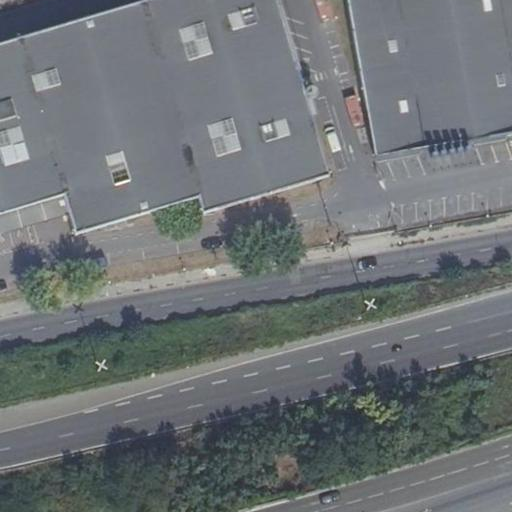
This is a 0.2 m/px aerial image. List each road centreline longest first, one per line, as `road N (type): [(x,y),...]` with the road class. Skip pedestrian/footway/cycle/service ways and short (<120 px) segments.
road 1 (primary): [(511,247),(0,337)]
road 2 (motorway): [(471,339),(0,446)]
road 3 (motorway): [(316,511),(511,462)]
